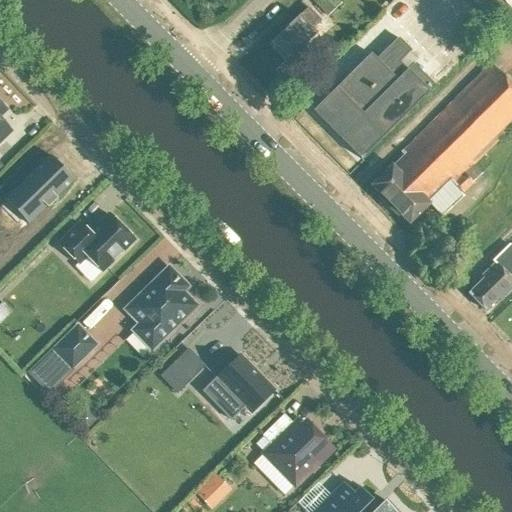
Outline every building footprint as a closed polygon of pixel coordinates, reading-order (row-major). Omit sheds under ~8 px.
[(338,0),(310,0),(327,18),(342,4),(338,0)] [(285,63),(316,34),(312,30),(320,23),(307,9),(269,46),(285,63)] [(360,160),(435,87),(413,65),(411,66),(404,58),(410,51),(398,39),(376,60),(370,55),(313,112),(360,160)] [(436,84),(464,57),(456,50),(429,76),(436,84)] [(393,166),(390,166),(370,186),(407,224),(428,203),(427,202),(448,182),(462,196),(473,185),(472,183),(481,174),(473,167),(511,127),(511,86),(490,64),(400,154),(403,156),(393,166)] [(0,106),(0,141),(9,133),(0,122),(0,114),(4,111),(0,106)] [(50,157),(4,201),(5,202),(8,199),(30,222),(27,225),(28,226),(46,208),(48,209),(48,208),(56,201),(57,200),(55,199),(74,181),(73,180),(71,182),(49,159),(51,158),(50,157)] [(58,245),(78,265),(86,257),(102,272),(133,242),(108,216),(89,235),(79,225),(58,245)] [(511,261),(507,257),(511,251),(506,246),(490,262),(493,264),(481,277),(483,279),(468,295),(484,312),(497,298),(499,301),(511,287),(511,261)] [(132,332),(151,351),(196,308),(182,293),(187,288),(168,269),(125,312),(139,326),(132,332)] [(0,325),(15,309),(0,296),(0,325)] [(53,352),(71,370),(95,346),(77,328),(53,352)] [(273,392),(239,357),(216,379),(226,390),(212,403),(230,421),(244,408),(250,414),(273,392)] [(159,376),(140,394),(181,436),(199,418),(159,376)] [(85,432),(97,420),(85,408),(72,420),(85,432)] [(261,437),(271,447),(271,464),(294,488),(332,451),(305,424),(301,428),(295,423),(292,426),(283,416),(261,437)] [(210,511),(230,492),(214,475),(194,494),(210,511)] [(314,511),(393,511),(375,493),(369,499),(359,489),(353,494),(343,484),(314,511)]
